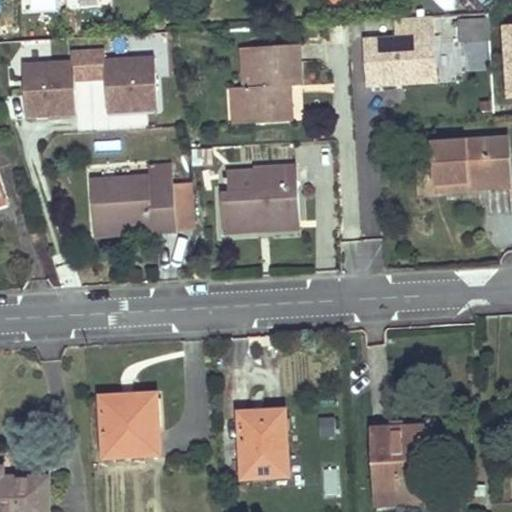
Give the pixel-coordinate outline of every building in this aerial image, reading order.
[(451,0),(434,0),(443,10),(453,2),(451,0)] [(478,0),(488,10),(497,0),(478,0)] [(431,15),(395,17),(396,36),(364,39),(367,84),(394,82),(394,76),(435,74),(431,15)] [(487,20),(458,21),(459,41),(488,40),(487,20)] [(300,45),(253,47),(255,87),(245,87),(247,124),(291,122),(290,86),(302,86),(300,45)] [(244,48),(245,87),(255,87),(253,47),(244,48)] [(74,80),(90,79),(88,52),(72,53),(72,63),(23,66),(25,117),(76,114),(74,80)] [(105,52),(88,52),(90,79),(105,79),(107,113),(158,110),(155,58),(105,61),(105,52)] [(435,80),(435,74),(394,76),(394,82),(435,80)] [(245,87),(232,88),(234,125),(247,124),(245,87)] [(511,177),(509,139),(433,143),(435,190),(469,188),(468,179),(511,177)] [(212,151),(193,152),(194,166),(213,164),(212,151)] [(172,166),(149,167),(149,177),(150,186),(173,184),(172,166)] [(260,222),(300,220),(297,166),(255,169),(255,172),(256,192),(231,194),(222,194),(224,233),(260,231),(260,222)] [(256,192),(255,172),(230,173),(231,194),(256,192)] [(91,181),(94,228),(151,223),(152,234),(177,232),(173,184),(150,186),(149,177),(91,181)] [(511,186),(511,177),(468,179),(469,188),(511,186)] [(191,183),(173,184),(177,232),(194,231),(191,183)] [(301,229),(300,220),(260,222),(260,231),(301,229)] [(95,238),(152,234),(151,223),(94,228),(95,238)] [(101,397),(105,457),(160,454),(156,394),(101,397)] [(389,408),(389,421),(406,420),(405,407),(389,408)] [(256,418),(240,419),(243,477),(289,474),(285,409),(256,410),(256,418)] [(256,418),(256,410),(239,411),(240,419),(256,418)] [(406,420),(389,421),(373,422),(378,505),(428,502),(423,426),(437,425),(436,418),(406,420)] [(425,511),(442,511),(437,425),(423,426),(428,502),(378,505),(378,511),(425,511)] [(3,466),(0,465),(0,511),(50,511),(50,476),(3,477),(3,466)]
